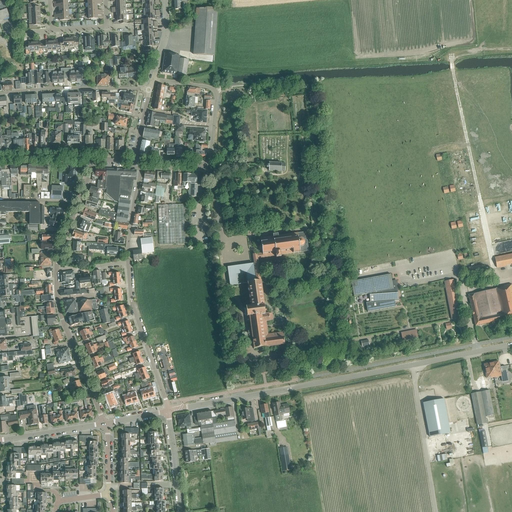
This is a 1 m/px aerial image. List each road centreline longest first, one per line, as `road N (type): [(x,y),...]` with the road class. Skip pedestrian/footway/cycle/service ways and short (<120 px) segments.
road 1 (track): [(494,266),(451,57),(480,45),(474,0)]
road 2 (tertiary): [(511,344),(290,388)]
road 3 (residential): [(105,424),(57,305),(56,269)]
road 4 (residential): [(127,263),(167,410)]
road 5 (residential): [(0,93),(149,89)]
road 6 (unclassified): [(208,166),(215,92),(152,79)]
road 7 (tertiary): [(167,410),(290,388)]
